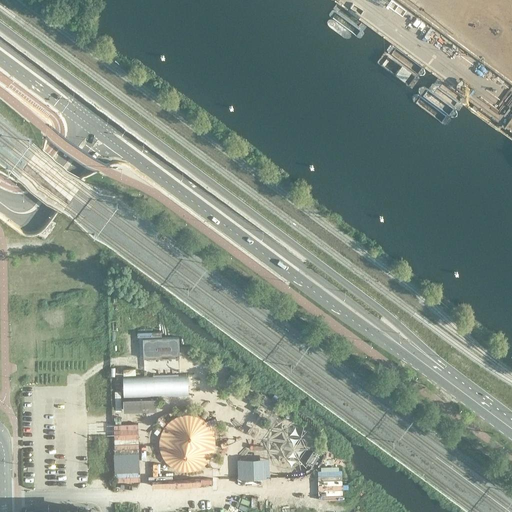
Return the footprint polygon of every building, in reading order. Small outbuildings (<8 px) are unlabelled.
[(156,398),(153,398),(153,397),(188,396),(187,374),(152,375),(152,377),(148,377),(148,375),(122,376),(123,398),(148,397),(148,398),(123,399),(124,411),(156,410),(156,398)] [(194,415),(160,419),(164,447),(206,442),(205,432),(192,433),(192,437),(189,438),(188,429),(184,429),(183,423),(195,421),(194,415)] [(140,422),(115,422),(116,480),(141,479),(140,422)] [(321,463),(323,451),(312,449),(314,436),(308,435),(309,430),(289,426),(282,461),(300,465),(300,460),(321,463)] [(271,477),(270,456),(239,457),(240,477),(271,477)] [(343,475),(343,464),(320,465),(320,476),(343,475)]
